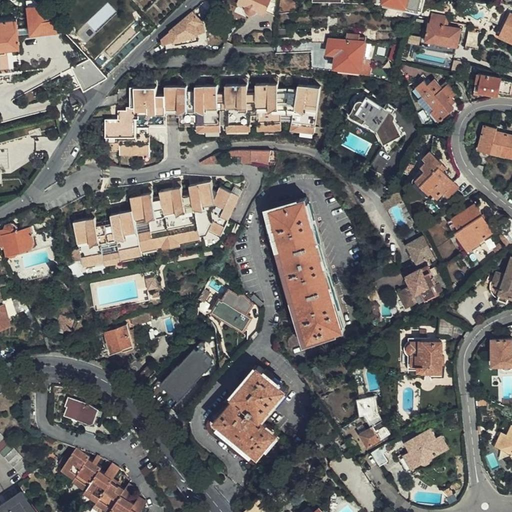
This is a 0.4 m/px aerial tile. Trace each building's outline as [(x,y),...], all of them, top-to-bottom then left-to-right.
[(0,0),(2,18),(0,18),(0,49),(18,48),(14,0),(0,0)] [(237,0),(237,1),(242,3),(242,0),(273,0),(269,13),(273,15),(274,13),(278,12),(278,0),(237,0)] [(242,0),(242,3),(250,6),(251,11),(253,12),(256,13),(258,12),(261,11),(269,13),(273,0),(242,0)] [(396,10),(413,15),(416,13),(422,10),(424,0),(384,0),(384,4),(396,6),(396,10)] [(27,35),(63,29),(58,23),(40,4),(25,5),(27,35)] [(511,14),(506,12),(496,35),(511,41),(511,14)] [(193,13),(162,38),(165,44),(172,42),(197,34),(197,33),(204,31),(202,22),(193,13)] [(434,14),(433,18),(430,30),(427,40),(430,41),(427,50),(454,56),(456,48),(457,48),(462,31),(457,30),(457,27),(454,26),(455,23),(450,22),(451,19),(434,14)] [(308,41),(323,40),(322,26),(307,26),(308,41)] [(335,68),(351,70),(360,71),(361,67),(369,68),(369,64),(372,64),(373,59),(361,55),(361,52),(359,52),(360,40),(359,39),(360,35),(355,34),(355,33),(343,31),(341,38),(326,36),(324,49),(334,50),(333,54),(311,51),(310,51),(312,66),(324,66),(324,62),(332,63),(335,63),(335,68)] [(197,34),(172,42),(174,46),(198,40),(197,34)] [(479,52),(480,49),(483,36),(477,35),(471,34),(470,34),(466,49),(479,52)] [(393,59),(399,43),(399,42),(390,41),(388,47),(385,56),(393,59)] [(84,91),(109,77),(90,57),(71,67),(84,91)] [(511,91),(511,80),(506,78),(501,78),(501,76),(499,76),(488,74),(489,71),(483,69),(482,73),(479,72),(475,87),(480,88),(480,89),(500,92),(500,90),(511,91)] [(415,86),(422,94),(434,108),(432,111),(439,119),(454,107),(452,104),(448,99),(451,96),(456,92),(446,82),(441,87),(433,79),(427,84),(423,80),(415,86)] [(304,124),(303,130),(311,131),(317,86),(306,84),(303,84),(302,82),(296,82),(295,88),(295,91),(284,90),(275,90),(275,86),(275,80),(269,80),(269,82),(266,82),(253,83),(253,87),(246,87),(246,81),(240,81),(240,83),(236,83),(224,83),(224,92),(224,109),(224,124),(238,123),(239,129),(247,129),(247,114),(247,109),(255,109),(255,114),(255,122),(270,122),(270,128),(278,128),(278,112),(278,107),(284,107),(291,108),(290,113),(289,123),(304,124)] [(216,109),(215,92),(215,83),(203,84),(200,84),(199,82),(194,83),(194,89),(185,89),(185,83),(180,83),(178,85),(175,85),(163,85),(163,94),(154,94),(154,85),(129,86),(129,104),(125,104),(125,109),(117,109),(116,118),(104,118),(105,149),(118,149),(118,153),(147,152),(147,127),(164,126),(164,117),(178,117),(194,116),(194,125),(209,125),(209,130),(218,130),(217,109),(216,109)] [(224,109),(224,92),(215,92),(216,109),(217,109),(224,109)] [(394,112),(368,94),(363,102),(359,102),(357,104),(356,106),(358,110),(354,116),(375,128),(379,131),(386,143),(404,135),(396,119),(396,114),(394,112)] [(434,108),(422,94),(417,98),(430,112),(432,111),(434,108)] [(179,125),(194,125),(194,116),(178,117),(179,125)] [(511,132),(505,130),(504,133),(497,131),(498,128),(497,128),(498,126),(487,123),(480,148),(490,151),(492,148),(511,154),(511,132)] [(52,135),(58,146),(64,137),(60,130),(52,135)] [(243,154),(243,159),(246,159),(252,160),(268,163),(271,149),(236,149),(230,150),(229,153),(243,154)] [(459,186),(444,169),(440,165),(442,162),(431,149),(424,155),(427,159),(422,163),(426,167),(417,175),(430,190),(432,189),(439,196),(443,191),(448,196),(459,186)] [(215,154),(202,161),(203,163),(218,162),(215,154)] [(65,168),(68,175),(73,171),(80,170),(77,165),(84,164),(85,161),(88,159),(81,155),(77,161),(73,164),(65,168)] [(406,161),(402,168),(410,172),(414,165),(406,161)] [(188,183),(189,189),(199,186),(198,181),(188,183)] [(210,228),(223,234),(240,195),(232,191),(221,186),(218,192),(214,193),(212,183),(199,186),(189,189),(190,195),(182,197),(180,190),(170,192),(158,195),(160,202),(151,204),(149,197),(148,197),(140,199),(127,202),(130,214),(117,217),(107,220),(108,224),(93,227),(91,223),(81,225),(69,228),(74,253),(68,254),(71,266),(77,265),(78,268),(85,266),(86,269),(100,266),(101,271),(102,273),(120,269),(120,267),(118,263),(132,260),(131,257),(139,255),(138,250),(159,246),(160,251),(160,252),(178,248),(178,247),(177,242),(198,237),(206,236),(207,233),(210,228)] [(400,202),(406,198),(398,183),(394,190),(400,202)] [(169,187),(170,192),(180,190),(179,184),(169,187)] [(232,191),(240,195),(243,190),(235,186),(232,191)] [(400,202),(394,190),(388,199),(384,202),(388,209),(400,202)] [(270,209),(309,340),(346,329),(306,198),(270,209)] [(493,229),(474,202),(447,220),(467,248),(482,239),(481,237),(493,229)] [(34,205),(18,212),(24,224),(42,218),(34,204),(34,205)] [(511,238),(511,217),(500,226),(511,239),(511,238)] [(37,241),(32,225),(20,229),(18,224),(14,222),(6,225),(4,228),(0,229),(0,238),(2,244),(8,243),(11,254),(14,256),(22,253),(24,251),(24,249),(35,246),(37,241)] [(511,240),(511,239),(500,226),(496,230),(502,240),(506,247),(511,240)] [(42,241),(56,237),(54,228),(39,232),(42,241)] [(220,240),(223,234),(210,228),(207,233),(220,240)] [(433,258),(435,256),(425,235),(419,238),(419,237),(408,244),(413,253),(410,254),(414,262),(417,261),(418,262),(431,255),(433,258)] [(199,243),(198,237),(177,242),(178,247),(199,243)] [(491,247),(497,255),(506,247),(502,240),(491,247)] [(139,255),(160,251),(159,246),(138,250),(139,255)] [(140,263),(139,255),(131,257),(132,260),(118,263),(120,267),(140,263)] [(511,256),(511,258),(509,267),(506,274),(497,271),(493,283),(502,286),(497,299),(507,302),(509,296),(511,296),(511,256)] [(503,265),(509,267),(511,258),(506,256),(503,265)] [(390,267),(387,261),(369,270),(373,278),(391,269),(390,267)] [(405,306),(418,299),(419,300),(431,294),(432,296),(437,293),(435,289),(441,286),(439,282),(432,285),(431,284),(440,280),(436,273),(432,275),(427,265),(420,268),(419,267),(405,274),(411,285),(398,293),(405,306)] [(79,275),(101,271),(100,266),(86,269),(85,266),(78,268),(79,275)] [(147,290),(159,287),(158,276),(145,279),(147,290)] [(502,286),(493,283),(489,282),(489,286),(490,290),(492,294),(497,299),(502,286)] [(15,283),(11,284),(12,286),(10,288),(9,290),(10,292),(13,293),(19,290),(15,283)] [(234,324),(243,329),(251,317),(247,314),(252,305),(241,291),(239,295),(230,289),(222,301),(220,299),(213,311),(221,316),(234,323),(234,324)] [(204,302),(209,293),(205,290),(199,299),(204,302)] [(22,311),(27,309),(21,295),(14,298),(18,309),(21,307),(22,311)] [(220,299),(217,298),(210,309),(213,311),(220,299)] [(0,327),(11,324),(4,304),(0,305),(0,327)] [(135,314),(138,323),(150,319),(147,310),(135,314)] [(69,329),(73,319),(60,315),(56,324),(69,329)] [(221,316),(220,318),(233,326),(234,324),(234,323),(221,316)] [(437,335),(453,335),(460,325),(443,318),(437,335)] [(120,325),(118,320),(103,326),(104,332),(106,336),(108,341),(105,342),(109,354),(121,349),(122,351),(124,350),(125,353),(134,349),(131,341),(127,329),(125,323),(120,325)] [(166,332),(163,321),(146,327),(151,337),(166,332)] [(103,326),(92,330),(94,335),(104,332),(103,326)] [(195,347),(166,377),(184,393),(200,376),(205,380),(217,367),(209,345),(192,329),(188,334),(201,346),(198,349),(195,347)] [(511,338),(493,338),(492,365),(502,365),(502,369),(511,369),(511,338)] [(411,371),(441,370),(441,365),(443,364),(443,356),(441,356),(441,343),(411,343),(411,346),(408,347),(406,349),(407,353),(409,354),(411,356),(411,371)] [(320,364),(314,368),(319,376),(325,373),(320,364)] [(259,419),(285,388),(256,365),(231,395),(234,397),(214,421),(257,457),(277,434),(259,419)] [(138,375),(144,381),(152,371),(146,366),(138,375)] [(184,393),(166,377),(163,382),(180,397),(184,393)] [(85,402),(67,397),(65,404),(67,406),(64,413),(92,425),(98,409),(85,402)] [(365,414),(365,416),(378,408),(375,397),(353,399),(358,415),(365,414)] [(378,408),(365,416),(366,418),(365,419),(371,429),(362,433),(369,447),(390,435),(380,415),(378,408)] [(193,435),(201,431),(197,421),(189,424),(193,435)] [(507,436),(501,447),(511,452),(511,426),(507,436)] [(432,457),(448,448),(441,437),(436,440),(432,429),(408,442),(413,452),(400,459),(407,470),(421,462),(424,463),(427,463),(431,459),(432,457)] [(32,465),(0,433),(0,453),(23,476),(32,465)] [(496,445),(501,447),(507,436),(501,433),(496,445)] [(347,442),(355,453),(361,449),(354,438),(347,442)] [(372,450),(381,465),(389,459),(381,445),(372,450)] [(52,461),(58,453),(52,447),(44,455),(52,461)] [(85,458),(86,455),(73,447),(65,460),(61,467),(59,469),(73,477),(85,458)] [(55,463),(61,467),(65,460),(60,457),(55,463)] [(97,467),(98,466),(93,463),(90,461),(85,458),(73,477),(72,479),(79,484),(85,488),(97,467)] [(112,475),(118,465),(111,461),(108,465),(104,472),(97,467),(85,488),(83,490),(97,499),(112,475)] [(152,466),(142,475),(143,477),(155,468),(149,461),(148,462),(152,466)] [(138,470),(142,475),(152,466),(148,462),(138,470)] [(103,506),(109,510),(123,487),(114,482),(116,477),(112,475),(97,499),(96,502),(103,506)] [(76,490),(79,484),(72,479),(71,480),(68,485),(76,490)] [(134,485),(126,480),(123,487),(109,510),(107,511),(125,511),(130,505),(133,501),(128,497),(135,486),(134,485)] [(454,493),(451,486),(445,490),(449,496),(454,493)] [(29,496),(25,488),(7,501),(2,494),(0,495),(0,499),(3,504),(0,506),(0,511),(34,511),(26,498),(29,496)] [(144,498),(137,494),(133,501),(130,505),(139,511),(145,500),(144,498)] [(100,511),(103,506),(96,502),(92,507),(100,511)] [(253,503),(240,511),(256,511),(254,509),(256,507),(253,503)]
